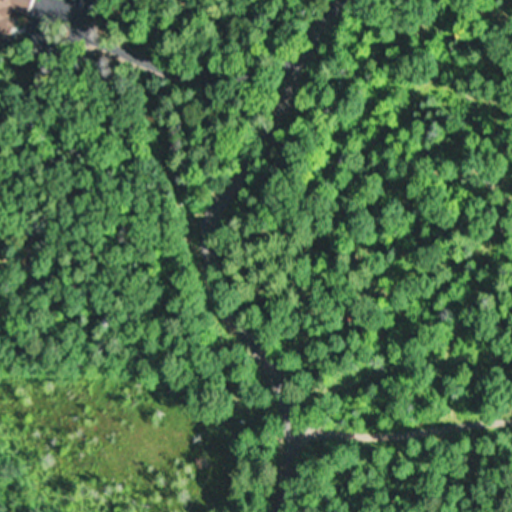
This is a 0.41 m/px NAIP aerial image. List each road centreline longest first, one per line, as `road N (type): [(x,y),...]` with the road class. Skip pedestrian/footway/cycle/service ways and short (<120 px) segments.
road 1 (residential): [(271,511),(283,440),(280,399),(265,359),(204,286),(127,0)]
road 2 (residential): [(283,440),(511,425)]
